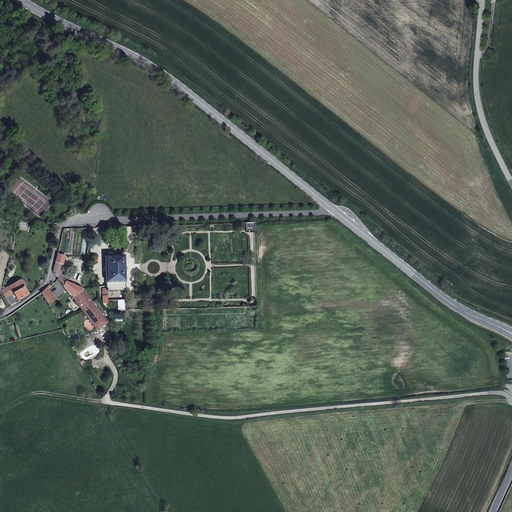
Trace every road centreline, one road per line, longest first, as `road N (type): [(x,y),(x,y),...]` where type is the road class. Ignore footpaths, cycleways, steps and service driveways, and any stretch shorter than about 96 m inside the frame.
road 1 (unclassified): [(511,399),(502,392),(225,417),(40,392),(0,410)]
road 2 (unclassified): [(334,210),(62,222),(43,286),(0,319)]
road 3 (secondary): [(334,210),(161,71),(20,0)]
road 4 (secondary): [(481,0),(476,91),(511,182)]
road 5 (secondary): [(501,327),(458,308),(360,230)]
